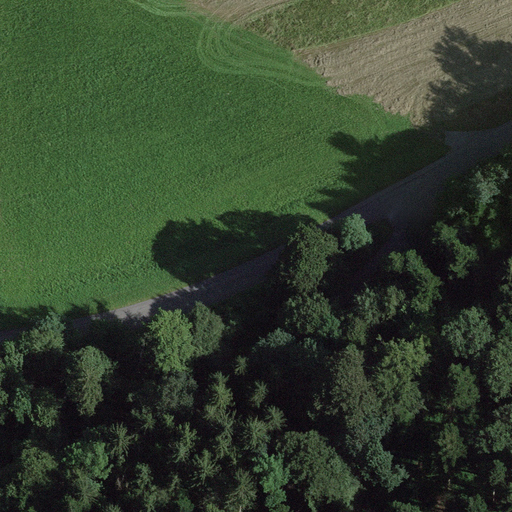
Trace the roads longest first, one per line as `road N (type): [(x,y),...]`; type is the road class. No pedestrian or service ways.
road 1 (unclassified): [(0,477),(195,392),(309,319),(396,243),(406,222),(402,196)]
road 2 (unclassified): [(0,341),(181,299),(402,196)]
road 3 (unclassified): [(402,196),(511,136)]
